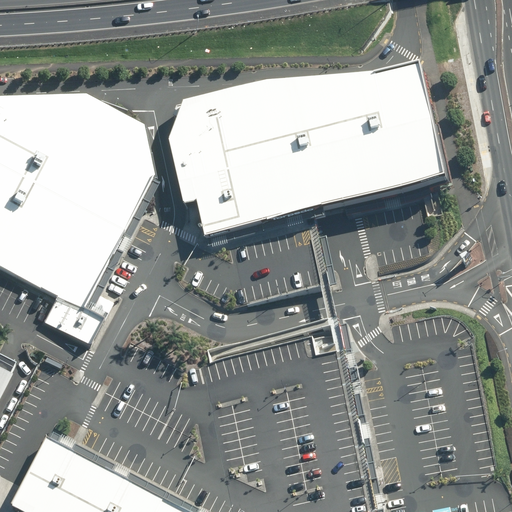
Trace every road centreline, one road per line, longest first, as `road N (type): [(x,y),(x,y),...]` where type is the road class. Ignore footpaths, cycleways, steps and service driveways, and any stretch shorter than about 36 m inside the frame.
road 1 (primary): [(241,0),(0,23)]
road 2 (primary): [(506,174),(479,0)]
road 3 (primary): [(447,287),(420,285),(471,239),(506,174)]
